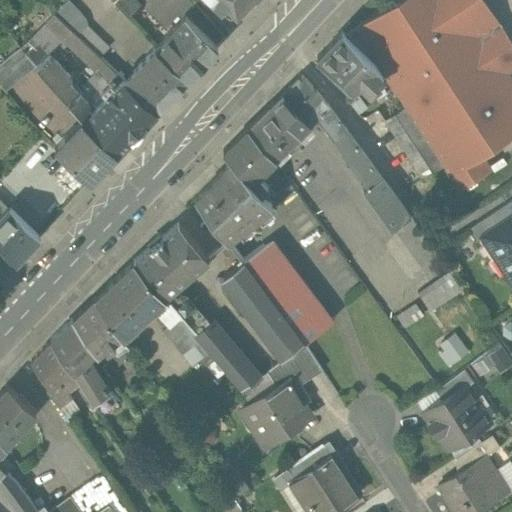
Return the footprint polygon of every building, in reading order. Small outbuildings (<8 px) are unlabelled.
[(66,0),(54,12),(84,42),(93,33),(88,20),(66,0)] [(105,10),(118,24),(127,16),(113,1),(112,0),(106,0),(111,5),(105,10)] [(114,0),(113,1),(127,16),(139,5),(134,0),(114,0)] [(250,0),(209,0),(226,15),(231,10),(236,15),(250,0)] [(511,38),(486,0),(396,0),(356,27),(463,188),(494,167),(485,154),(511,136),(511,75),(511,73),(511,72),(511,38)] [(113,87),(122,78),(96,53),(84,42),(54,12),(45,22),(113,87)] [(185,16),(155,48),(186,78),(217,46),(185,16)] [(142,33),(147,40),(157,30),(151,24),(142,33)] [(376,64),(341,31),(317,56),(349,84),(361,73),(372,83),(382,74),(376,64)] [(84,42),(96,53),(104,44),(93,33),(84,42)] [(25,53),(35,64),(47,53),(38,42),(25,53)] [(0,85),(4,90),(35,64),(25,53),(20,46),(0,62),(0,85)] [(186,78),(155,48),(125,80),(156,110),(186,78)] [(125,80),(122,78),(113,87),(91,111),(87,107),(87,101),(69,80),(69,75),(48,52),(47,53),(35,64),(81,115),(84,118),(118,150),(156,110),(125,80)] [(301,74),(248,126),(275,157),(317,117),(343,152),(356,143),(329,105),(312,87),(313,86),(301,74)] [(442,164),(404,107),(385,120),(421,178),(442,164)] [(84,118),(81,115),(54,145),(90,180),(118,150),(84,118)] [(275,157),(248,126),(234,139),(233,139),(222,150),(232,160),(267,200),(274,193),(258,175),(275,157)] [(410,215),(356,143),(343,152),(342,153),(366,186),(362,190),(391,229),(410,215)] [(232,160),(195,197),(227,239),(270,203),(267,200),(232,160)] [(481,236),(511,216),(511,206),(510,203),(511,203),(511,201),(467,229),(474,241),(481,236)] [(39,238),(8,206),(0,213),(0,243),(16,260),(39,238)] [(511,216),(481,236),(511,284),(511,216)] [(208,258),(178,222),(133,259),(164,296),(181,315),(196,333),(207,323),(182,292),(177,297),(171,289),(208,258)] [(243,261),(294,330),(315,314),(264,246),(243,261)] [(243,261),(236,252),(225,260),(223,269),(227,274),(224,276),(254,316),(252,317),(282,358),(303,342),(294,330),(243,261)] [(133,259),(94,297),(122,337),(164,296),(133,259)] [(431,310),(460,290),(447,270),(418,289),(431,310)] [(122,337),(94,297),(73,318),(94,350),(102,345),(109,355),(113,353),(115,355),(129,346),(122,337)] [(196,333),(181,315),(163,330),(193,366),(211,351),(196,333)] [(94,350),(73,318),(50,339),(79,385),(90,402),(107,390),(86,357),(94,350)] [(239,352),(212,319),(207,323),(196,333),(211,351),(243,389),(261,375),(240,351),(239,352)] [(436,344),(451,364),(470,349),(455,330),(436,344)] [(50,339),(31,360),(49,387),(46,389),(58,407),(72,399),(68,392),(79,385),(50,339)] [(282,358),(266,371),(276,386),(289,378),(292,383),(319,366),(303,342),(282,358)] [(466,385),(466,386),(473,382),(464,369),(438,388),(435,390),(441,401),(466,385)] [(276,386),(241,409),(255,430),(262,426),(271,439),(311,414),(291,384),(292,383),(289,378),(276,386)] [(35,411),(8,384),(0,392),(0,438),(4,444),(35,411)] [(441,401),(424,412),(430,422),(428,423),(436,435),(438,434),(447,449),(489,421),(466,386),(466,385),(441,401)] [(466,468),(485,456),(485,457),(500,447),(492,434),(459,456),(466,468)] [(293,478),(329,454),(323,445),(287,469),(293,478)] [(335,452),(330,456),(329,454),(293,478),(311,504),(305,508),(307,511),(329,511),(360,492),(335,452)] [(466,468),(438,486),(455,511),(474,511),(508,491),(485,457),(485,456),(466,468)] [(35,509),(12,477),(4,470),(0,474),(0,486),(19,511),(50,511),(48,509),(44,502),(35,509)] [(113,511),(108,503),(94,511),(79,511),(69,495),(48,509),(50,511),(113,511)]
